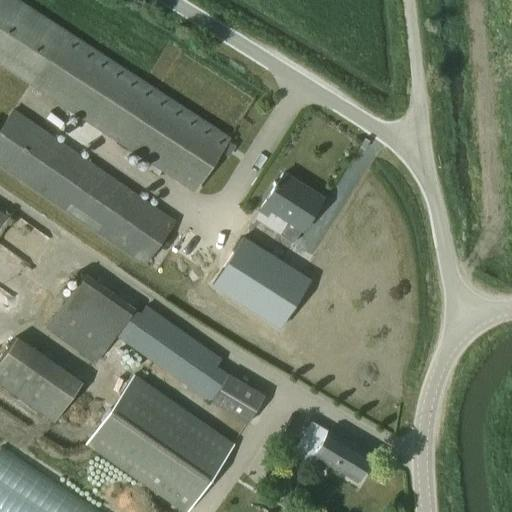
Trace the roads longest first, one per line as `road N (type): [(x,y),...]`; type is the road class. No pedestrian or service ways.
road 1 (unknown): [(430,464),(70,228)]
road 2 (unknown): [(298,78),(227,195),(209,201),(191,199),(34,89)]
road 3 (unclassified): [(403,150),(174,0)]
road 4 (unclassified): [(434,511),(425,418),(440,364),(470,324)]
road 5 (unclassified): [(470,324),(447,269),(433,199),(403,150)]
road 6 (unknown): [(299,384),(209,511)]
road 7 (unclassified): [(403,150),(422,102),(409,0)]
